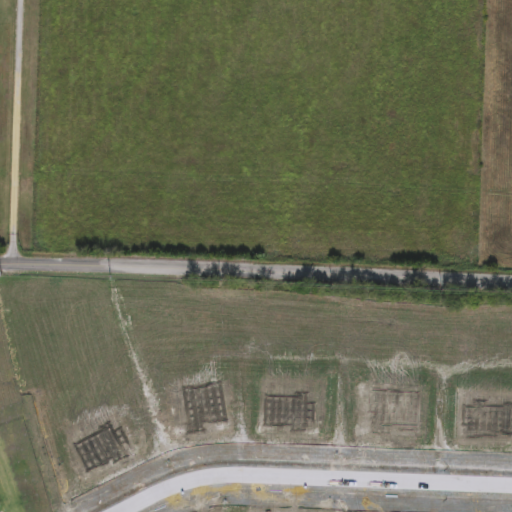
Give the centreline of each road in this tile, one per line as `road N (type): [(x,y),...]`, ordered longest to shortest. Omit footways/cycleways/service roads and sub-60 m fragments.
road 1 (residential): [(0,263),(511,281)]
road 2 (residential): [(122,511),(177,487),(232,476),(511,486)]
